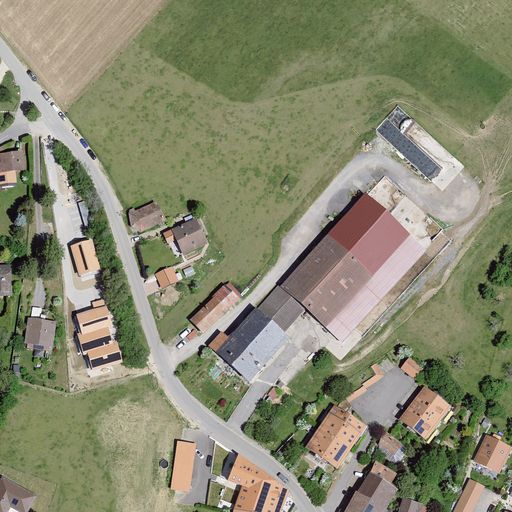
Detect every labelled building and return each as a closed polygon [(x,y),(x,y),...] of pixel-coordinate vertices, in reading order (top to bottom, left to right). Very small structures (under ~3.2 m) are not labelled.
[(387,117),(378,130),(396,143),(406,130),(387,117)] [(23,156),(0,158),(0,159),(1,173),(2,177),(16,176),(25,175),(23,156)] [(0,187),(17,186),(16,176),(2,177),(1,173),(0,173),(0,187)] [(424,249),(365,196),(287,282),(283,279),(221,347),(255,378),(299,329),(294,325),(310,307),(344,337),(424,249)] [(81,211),(81,198),(67,199),(68,211),(81,211)] [(156,205),(127,218),(136,236),(164,223),(156,205)] [(195,222),(172,232),(184,259),(207,248),(195,222)] [(100,269),(91,240),(71,245),(80,275),(100,269)] [(12,267),(0,268),(0,299),(13,299),(12,267)] [(172,268),(155,275),(162,292),(180,284),(172,268)] [(238,303),(225,290),(191,324),(204,338),(238,303)] [(103,305),(73,314),(89,367),(120,358),(103,305)] [(54,325),(27,321),(24,350),(51,353),(54,325)] [(424,369),(409,358),(401,368),(416,379),(424,369)] [(385,372),(377,361),(347,384),(355,395),(385,372)] [(454,406),(427,385),(400,419),(426,440),(454,406)] [(368,427),(335,404),(306,446),(339,469),(368,427)] [(404,444),(385,431),(375,444),(395,458),(404,444)] [(511,449),(511,445),(487,434),(474,461),(501,473),(511,449)] [(196,444),(178,441),(171,489),(189,492),(196,444)] [(279,511),(286,488),(238,460),(229,483),(246,488),(237,511),(279,511)] [(386,511),(401,490),(371,471),(345,511),(386,511)] [(26,511),(36,496),(0,476),(0,511),(5,511),(8,507),(17,511),(26,511)] [(471,511),(484,487),(469,480),(453,511),(471,511)] [(420,511),(423,502),(401,496),(397,511),(420,511)]
